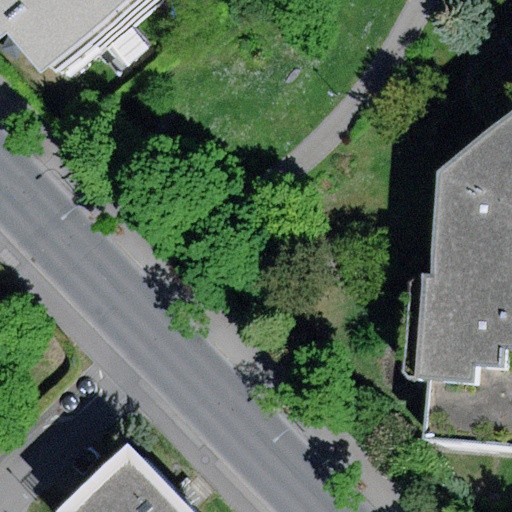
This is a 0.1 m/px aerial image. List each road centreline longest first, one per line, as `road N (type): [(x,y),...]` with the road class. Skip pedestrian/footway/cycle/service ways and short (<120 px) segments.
road 1 (residential): [(0,177),(173,353)]
road 2 (residential): [(0,506),(173,353)]
road 3 (residential): [(173,353),(324,511)]
